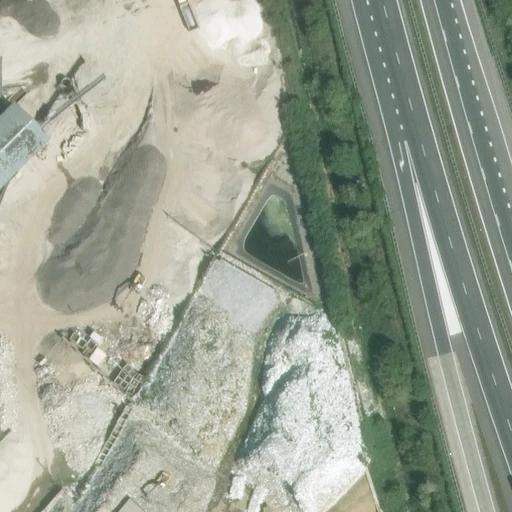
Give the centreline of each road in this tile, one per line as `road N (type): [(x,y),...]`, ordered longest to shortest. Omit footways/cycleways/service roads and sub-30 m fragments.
road 1 (motorway): [(416,135),(441,339),(487,511)]
road 2 (motorway): [(416,135),(511,421)]
road 3 (motorway): [(511,272),(433,0)]
road 4 (motorway): [(384,0),(416,135)]
